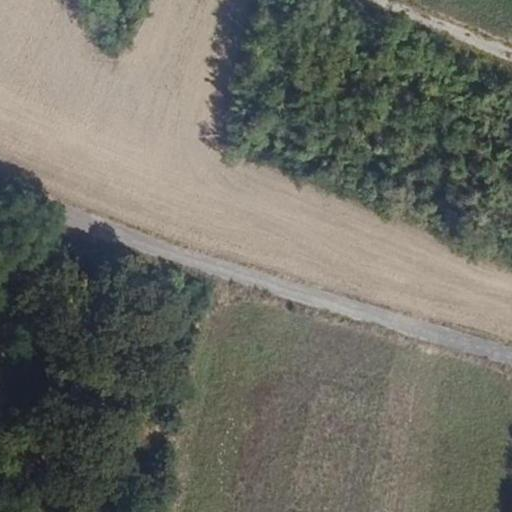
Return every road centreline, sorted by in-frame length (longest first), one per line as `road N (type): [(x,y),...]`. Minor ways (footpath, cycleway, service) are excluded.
road 1 (unclassified): [(511,362),(146,248),(0,190)]
road 2 (track): [(391,0),(511,52)]
